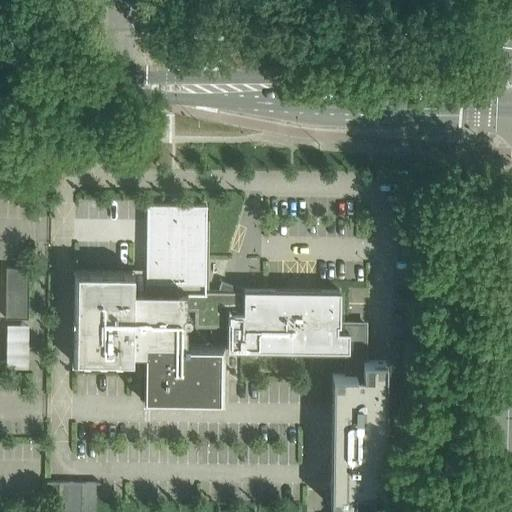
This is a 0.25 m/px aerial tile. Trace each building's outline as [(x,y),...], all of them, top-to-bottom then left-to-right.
[(144,351),(144,402),(222,403),(223,344),(185,343),(186,309),(194,309),(194,327),(196,327),(196,324),(227,325),(227,348),(242,348),(243,289),(243,292),(233,291),(234,287),(223,283),(220,291),(204,291),(206,204),(146,203),(145,272),(133,272),(133,270),(73,269),(72,362),(131,363),(132,351),(144,351)] [(27,318),(28,281),(28,267),(5,267),(5,317),(27,318)] [(339,323),(340,290),(243,289),(242,348),(347,350),(346,374),(332,374),(330,506),(336,506),(335,511),(374,511),(375,497),(371,497),(371,492),(383,493),(385,360),(364,360),(364,323),(339,323)] [(8,322),(8,366),(30,366),(30,322),(8,322)] [(81,499),(81,481),(58,481),(58,482),(58,499),(81,499)] [(95,483),(95,481),(81,481),(81,499),(80,511),(94,511),(95,501),(95,483)] [(80,511),(81,499),(58,499),(57,511),(80,511)]
